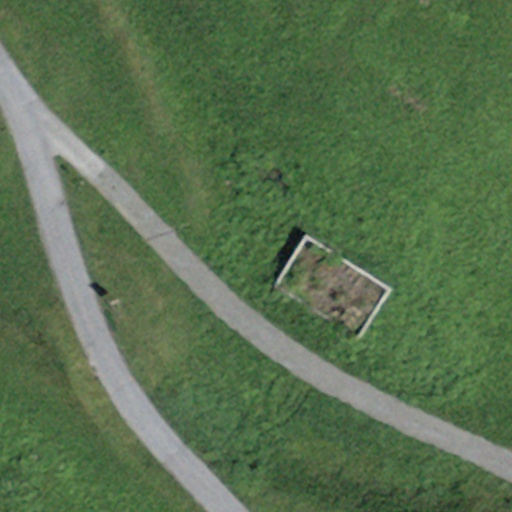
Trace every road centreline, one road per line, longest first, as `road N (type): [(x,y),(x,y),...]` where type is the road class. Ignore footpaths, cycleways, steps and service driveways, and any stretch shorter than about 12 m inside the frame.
road 1 (track): [(4,75),(286,356),(511,474)]
road 2 (unclassified): [(228,511),(123,387),(78,297),(0,69)]
